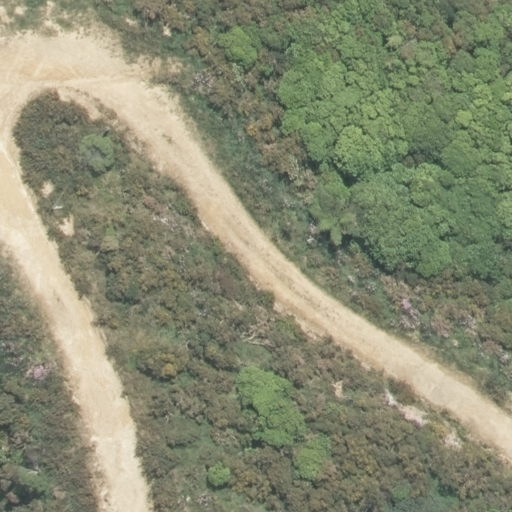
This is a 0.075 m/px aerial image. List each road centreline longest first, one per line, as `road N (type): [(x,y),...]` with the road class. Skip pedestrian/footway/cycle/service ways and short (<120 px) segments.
road 1 (track): [(0,79),(42,50),(127,93),(229,252),(511,465)]
road 2 (track): [(137,511),(114,412),(20,236),(0,139)]
